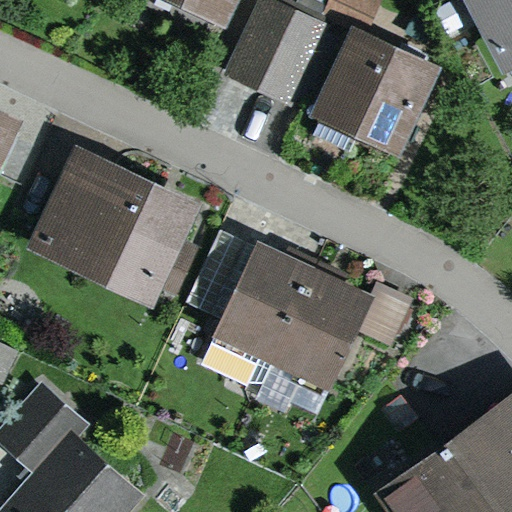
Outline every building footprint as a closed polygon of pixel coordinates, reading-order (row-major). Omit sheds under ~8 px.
[(192,0),(222,14),(228,0),(192,0)] [(362,0),(333,0),(329,9),(358,24),(368,3),(362,0)] [(511,0),(480,0),(508,53),(511,50),(511,0)] [(263,1),(233,66),(262,80),(288,26),(289,26),(294,16),(263,1)] [(289,93),(315,39),(289,26),(288,26),(262,80),(289,93)] [(354,38),(321,108),(395,143),(428,72),(354,38)] [(0,148),(9,129),(0,125),(0,148)] [(170,288),(189,249),(170,240),(184,212),(78,162),(40,244),(74,260),(79,249),(151,282),(152,279),(170,288)] [(256,246),(217,329),(272,355),(312,272),(256,246)] [(328,382),(367,298),(312,272),(272,355),(328,382)] [(0,345),(0,376),(12,351),(0,345)] [(122,511),(138,494),(72,434),(82,422),(42,386),(0,433),(0,437),(37,471),(0,511),(122,511)] [(511,402),(389,494),(402,511),(510,511),(511,511),(511,402)]
